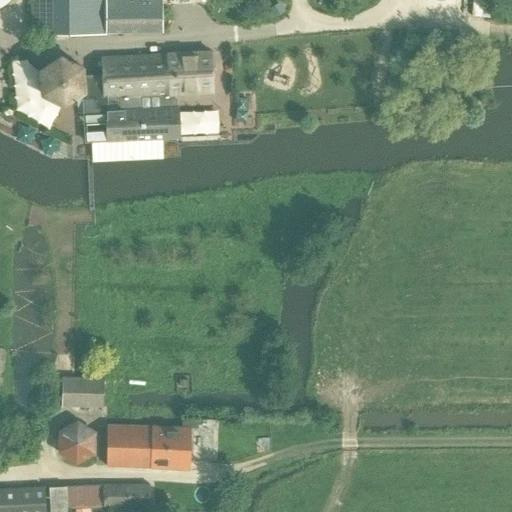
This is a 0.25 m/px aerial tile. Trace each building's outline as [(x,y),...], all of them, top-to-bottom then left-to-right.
[(162,33),(162,0),(31,0),(32,34),(162,33)] [(211,52),(167,54),(169,94),(174,94),(213,92),(211,52)] [(61,57),(41,70),(42,93),(63,103),(84,91),(86,143),(92,143),(93,162),(164,159),(163,153),(162,139),(180,138),(179,122),(178,108),(175,108),(174,94),(169,94),(167,54),(102,58),(103,83),(92,83),(83,84),(82,67),(61,57)] [(50,406),(62,406),(103,407),(103,378),(63,377),(62,384),(50,383),(50,406)] [(98,431),(80,419),(60,428),(58,450),(76,462),(96,453),(98,431)] [(189,470),(190,428),(107,425),(107,466),(189,470)] [(67,511),(67,508),(104,507),(149,506),(149,484),(103,484),(49,487),(50,511),(67,511)] [(0,511),(45,511),(44,486),(0,488),(0,511)]
